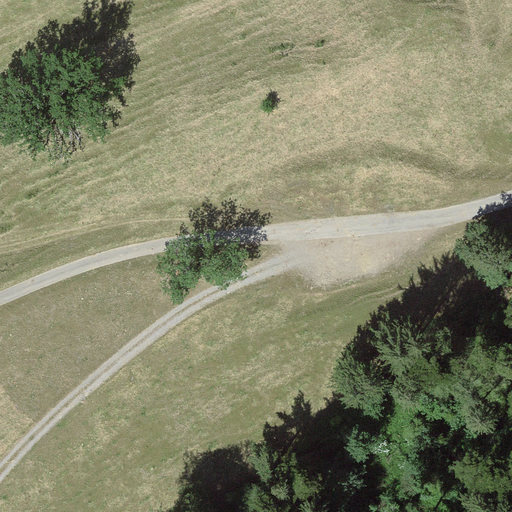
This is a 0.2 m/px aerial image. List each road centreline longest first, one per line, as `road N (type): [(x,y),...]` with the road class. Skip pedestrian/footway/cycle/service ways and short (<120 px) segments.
road 1 (unclassified): [(0,297),(79,263),(156,245),(437,223),(511,198)]
road 2 (track): [(437,223),(263,270),(206,296),(97,375),(0,474)]
